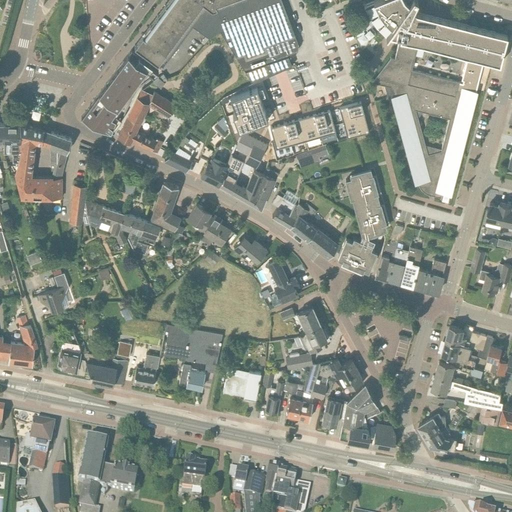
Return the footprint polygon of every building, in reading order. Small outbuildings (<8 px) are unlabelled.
[(168,0),(134,46),(163,67),(193,26),(209,39),(220,31),(252,83),(288,67),(290,66),(291,66),(288,56),(292,55),(293,55),(293,54),(296,52),(298,49),(298,46),(297,43),(295,35),(293,30),(281,0),(168,0)] [(507,36),(412,11),(417,0),(376,0),(364,5),(364,6),(369,17),(370,18),(377,27),(385,35),(387,35),(388,34),(400,37),(394,58),(390,57),(391,58),(374,81),(372,81),(372,82),(384,85),(388,97),(386,98),(391,97),(395,111),(396,114),(396,113),(400,127),(399,127),(400,129),(401,129),(402,135),(401,135),(402,137),(406,151),(406,153),(407,153),(408,159),(409,161),(413,175),(412,175),(413,177),(415,182),(415,184),(418,183),(419,186),(420,188),(422,191),(424,192),(426,194),(430,195),(440,198),(441,193),(443,193),(449,195),(450,195),(452,188),(453,186),(452,186),(456,172),(457,170),(456,170),(458,164),(459,162),(458,162),(462,148),(463,146),(462,146),(464,140),(465,138),(464,138),(468,124),(469,122),(468,122),(470,116),(471,114),(474,100),(474,101),(475,98),(476,91),(461,87),(460,90),(457,89),(459,82),(411,70),(418,44),(499,65),(507,36)] [(372,27),(366,29),(364,25),(355,28),(361,44),(376,39),(372,27)] [(209,39),(205,36),(200,42),(203,44),(209,39)] [(131,50),(81,118),(114,133),(137,87),(158,70),(131,50)] [(158,78),(153,82),(160,89),(165,83),(158,78)] [(240,130),(271,119),(260,88),(233,97),(238,113),(235,114),(240,130)] [(138,96),(138,97),(129,115),(141,121),(150,102),(154,96),(141,89),(138,96)] [(176,105),(157,93),(154,96),(150,102),(161,110),(169,115),(176,105)] [(341,109),(346,123),(366,117),(362,102),(341,109)] [(338,132),(332,112),(317,116),(323,137),(338,132)] [(141,121),(129,115),(118,136),(129,141),(130,140),(157,152),(163,141),(156,137),(155,139),(137,130),(141,121)] [(323,137),(317,116),(303,120),(309,141),(323,137)] [(350,138),(371,132),(366,117),(346,123),(350,138)] [(309,141),(303,120),(288,125),(294,145),(309,141)] [(20,124),(5,123),(4,152),(3,160),(12,160),(20,160),(22,150),(21,141),(20,124)] [(61,198),(61,177),(60,177),(72,139),(44,129),(20,124),(21,141),(22,150),(20,160),(19,171),(24,197),(61,198)] [(214,129),(220,135),(224,132),(218,125),(214,129)] [(294,145),(288,125),(274,129),(280,150),(294,145)] [(241,151),(247,154),(253,144),(264,149),(267,144),(243,131),(236,144),(238,150),(241,151)] [(190,157),(194,147),(184,141),(175,150),(173,149),(165,159),(186,170),(193,158),(190,157)] [(256,165),(264,149),(253,144),(247,154),(245,160),(256,165)] [(321,147),(296,155),(301,166),(319,160),(317,155),(324,153),(321,147)] [(235,154),(226,172),(220,185),(261,208),(266,197),(256,193),(264,174),(254,169),(246,187),(243,186),(244,184),(236,180),(237,178),(245,160),(235,154)] [(228,166),(212,158),(210,162),(207,161),(200,175),(219,184),(228,166)] [(256,193),(266,197),(274,178),(276,179),(279,173),(266,168),(264,174),(256,193)] [(341,263),(349,266),(361,271),(362,267),(367,269),(375,250),(369,248),(370,244),(370,243),(371,241),(372,242),(374,237),(369,235),(370,233),(390,227),(374,168),(351,175),(352,178),(345,180),(350,199),(353,198),(362,232),(359,239),(354,237),(352,240),(346,238),(338,256),(343,258),(341,263)] [(120,189),(134,194),(139,179),(125,175),(120,189)] [(180,218),(169,213),(177,187),(178,187),(178,186),(164,182),(149,218),(164,223),(166,223),(174,228),(180,218)] [(74,186),(69,223),(81,225),(82,219),(84,199),(86,187),(74,186)] [(283,197),(282,200),(272,215),(273,215),(290,226),(296,218),(298,206),(283,197)] [(120,226),(121,226),(125,213),(84,199),(82,219),(84,225),(89,223),(117,232),(120,226)] [(1,204),(3,212),(9,210),(7,202),(1,204)] [(488,209),(486,219),(502,223),(506,204),(498,202),(497,204),(490,203),(489,209),(488,209)] [(290,226),(291,226),(329,256),(330,256),(329,255),(337,245),(338,245),(302,216),(306,211),(313,216),(316,211),(306,203),(304,207),(300,204),(298,206),(296,218),(290,226)] [(204,232),(213,218),(208,215),(210,212),(196,204),(188,217),(201,224),(198,229),(204,232)] [(502,223),(511,225),(511,205),(506,204),(502,223)] [(134,251),(135,251),(146,220),(125,213),(121,226),(131,229),(128,239),(134,251)] [(200,238),(203,241),(208,243),(212,236),(221,242),(230,229),(219,223),(221,219),(214,215),(213,218),(204,232),(200,238)] [(145,254),(149,244),(154,245),(160,225),(146,220),(135,251),(145,254)] [(394,231),(401,233),(403,227),(397,225),(394,231)] [(256,261),(267,250),(257,241),(253,245),(244,237),(233,248),(242,256),(246,253),(256,261)] [(495,246),(497,239),(493,238),(489,240),(488,244),(495,246)] [(503,247),(511,248),(511,243),(511,241),(505,240),(503,247)] [(379,258),(375,275),(387,278),(397,242),(391,241),(390,243),(386,242),(383,248),(381,254),(379,258)] [(397,242),(387,278),(399,281),(407,251),(402,249),(404,243),(398,241),(397,242)] [(407,251),(399,281),(412,285),(416,268),(421,249),(408,246),(407,251)] [(479,272),(485,251),(477,249),(471,269),(479,272)] [(210,251),(205,259),(213,265),(219,257),(210,251)] [(229,255),(224,251),(220,256),(225,260),(229,255)] [(35,256),(35,255),(30,257),(31,258),(27,259),(30,265),(41,260),(38,254),(35,256)] [(262,255),(256,261),(259,264),(265,258),(262,255)] [(412,285),(413,285),(421,287),(420,287),(425,289),(425,288),(437,292),(438,292),(442,276),(442,275),(446,262),(433,258),(430,272),(416,268),(412,285)] [(274,306),(289,299),(298,294),(294,287),(299,285),(295,276),(290,279),(290,278),(287,279),(288,280),(286,280),(283,274),(285,273),(278,259),(267,265),(277,284),(275,285),(278,292),(269,297),(274,306)] [(497,291),(501,279),(510,281),(511,271),(511,265),(503,263),(503,264),(498,263),(497,270),(496,269),(494,276),(489,275),(490,272),(482,270),(479,278),(486,280),(483,290),(494,294),(495,291),(497,291)] [(108,269),(99,272),(101,280),(110,277),(108,269)] [(58,287),(38,294),(41,301),(50,306),(52,312),(65,307),(63,301),(67,293),(67,292),(70,286),(65,272),(54,276),(58,287)] [(126,320),(132,317),(126,306),(124,302),(117,302),(126,320)] [(138,314),(138,313),(133,303),(126,306),(132,317),(138,314)] [(305,331),(320,324),(312,306),(297,313),(305,331)] [(290,308),(279,312),(282,320),(293,315),(290,308)] [(164,355),(184,359),(206,363),(205,370),(214,372),(222,334),(167,324),(166,331),(169,331),(164,355)] [(325,328),(322,329),(320,324),(305,331),(298,334),(302,342),(306,341),(310,351),(321,346),(319,342),(326,338),(328,337),(325,328)] [(4,343),(3,356),(9,357),(8,361),(32,364),(34,346),(37,346),(30,325),(28,325),(19,325),(24,345),(4,343)] [(471,347),(479,349),(480,348),(482,349),(486,336),(473,332),(470,342),(465,341),(466,338),(462,336),(464,329),(450,325),(446,340),(472,346),(471,347)] [(480,348),(479,349),(477,357),(486,359),(490,344),(491,345),(493,338),(486,336),(482,349),(480,348)] [(86,360),(78,342),(63,339),(58,361),(57,362),(57,364),(58,367),(60,367),(61,366),(75,369),(75,372),(83,373),(86,360)] [(468,358),(471,347),(472,346),(446,340),(442,355),(464,361),(463,365),(472,368),(474,368),(476,361),(468,358)] [(78,342),(86,360),(90,372),(92,372),(90,381),(113,386),(117,369),(95,364),(97,355),(86,353),(83,341),(78,342)] [(119,341),(116,355),(129,357),(131,344),(119,341)] [(506,367),(508,363),(499,360),(503,348),(491,345),(490,344),(486,359),(487,359),(487,360),(493,361),(490,371),(504,375),(505,371),(506,367)] [(136,368),(133,382),(152,386),(157,367),(158,367),(161,356),(148,353),(144,370),(136,368)] [(288,368),(300,366),(312,364),(310,353),(298,355),(297,353),(288,355),(289,357),(286,357),(288,368)] [(328,379),(333,380),(339,376),(342,375),(346,383),(350,389),(363,382),(360,376),(361,376),(351,359),(340,365),(336,358),(332,360),(319,363),(313,382),(326,386),(328,379)] [(462,383),(462,382),(463,379),(457,377),(457,379),(450,377),(453,366),(439,362),(436,375),(462,383)] [(324,391),(326,386),(313,382),(319,363),(308,365),(303,391),(310,393),(310,394),(322,398),(324,391)] [(179,383),(201,388),(205,372),(190,369),(191,365),(183,364),(179,383)] [(228,366),(223,392),(244,396),(244,397),(255,399),(261,371),(250,369),(248,377),(242,375),(244,370),(228,366)] [(483,371),(474,368),(472,368),(470,374),(481,377),(483,371)] [(265,374),(263,385),(270,387),(273,372),(265,374)] [(500,401),(501,393),(478,387),(462,382),(462,383),(436,375),(432,389),(446,393),(449,386),(466,392),(464,403),(487,406),(501,409),(502,409),(503,402),(500,401)] [(294,378),(287,376),(285,383),(284,390),(287,391),(287,393),(295,394),(297,383),(293,382),(294,378)] [(328,379),(326,386),(324,391),(329,393),(333,380),(328,379)] [(281,390),(284,390),(285,383),(284,383),(278,381),(274,397),(268,395),(265,410),(276,413),(281,390)] [(377,405),(365,383),(350,398),(346,403),(362,406),(360,412),(376,405),(377,405)] [(296,389),(295,394),(290,393),(286,415),(297,417),(301,399),(303,391),(296,389)] [(308,402),(308,401),(301,399),(297,417),(308,420),(312,403),(308,402)] [(337,416),(340,401),(327,399),(325,408),(324,408),(322,423),(335,426),(337,416)] [(457,402),(455,401),(445,400),(444,406),(456,408),(457,402)] [(347,440),(361,443),(368,444),(369,434),(366,420),(365,421),(360,412),(362,406),(346,403),(341,428),(349,430),(347,440)] [(365,421),(366,420),(380,412),(376,405),(360,412),(365,421)] [(498,426),(501,409),(487,406),(483,422),(498,426)] [(500,424),(511,426),(511,413),(503,411),(500,424)] [(441,417),(441,415),(439,413),(419,425),(425,436),(439,427),(441,429),(446,426),(447,426),(446,424),(445,416),(441,417)] [(48,444),(49,445),(51,445),(52,437),(50,437),(53,426),(41,423),(39,421),(37,421),(35,422),(34,422),(33,421),(30,436),(27,435),(24,447),(32,449),(29,468),(43,471),(48,444)] [(373,438),(372,445),(393,448),(394,443),(398,444),(399,439),(395,438),(395,434),(392,426),(376,423),(373,438)] [(431,446),(454,450),(456,440),(447,437),(452,434),(447,426),(446,426),(441,429),(439,427),(425,436),(431,446)] [(99,485),(102,466),(107,442),(87,437),(79,480),(84,482),(79,505),(81,505),(79,511),(99,511),(100,508),(95,507),(100,485),(99,485)] [(10,444),(0,442),(0,463),(9,465),(9,451),(10,444)] [(187,460),(186,460),(182,486),(202,488),(203,478),(204,478),(206,465),(198,464),(198,462),(194,462),(194,461),(193,461),(191,459),(189,458),(187,460)] [(53,476),(53,477),(62,479),(65,466),(56,464),(53,476)] [(279,466),(270,464),(267,477),(269,477),(267,486),(268,486),(263,502),(271,505),(279,468),(279,466)] [(99,485),(100,485),(119,489),(135,492),(138,472),(127,470),(128,470),(123,469),(102,466),(99,485)] [(248,470),(237,468),(232,491),(243,494),(247,473),(248,470)] [(303,511),(309,486),(294,483),(296,474),(294,474),(295,470),(285,468),(284,470),(279,468),(271,505),(270,509),(284,511),(283,511),(303,511)] [(243,494),(245,511),(259,511),(259,495),(260,495),(264,476),(247,473),(243,494)] [(339,479),(337,486),(344,487),(345,480),(339,479)] [(241,511),(239,494),(230,495),(231,511),(241,511)] [(14,511),(39,511),(34,502),(14,506),(14,511)]
